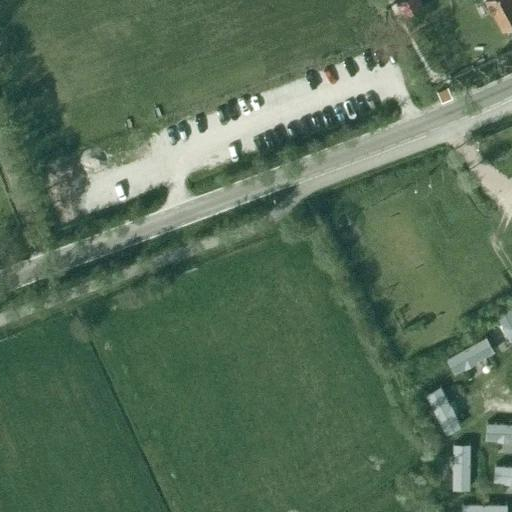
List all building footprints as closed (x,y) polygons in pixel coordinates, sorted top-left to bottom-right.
[(414,0),(396,0),(404,15),(418,8),(414,0)] [(511,0),(486,0),(486,2),(489,8),(491,8),(502,27),(511,21),(511,0)] [(446,83),(436,87),(440,98),(451,94),(446,83)] [(511,345),(511,308),(509,303),(494,311),(511,345)] [(443,354),(451,369),(491,347),(483,332),(443,354)] [(442,429),(458,422),(438,381),(422,388),(442,429)] [(511,436),(511,418),(484,417),(483,434),(511,436)] [(449,484),(466,485),(468,439),(450,438),(449,484)] [(511,479),(511,461),(490,461),(489,478),(511,479)] [(505,511),(507,502),(461,499),(460,511),(505,511)]
